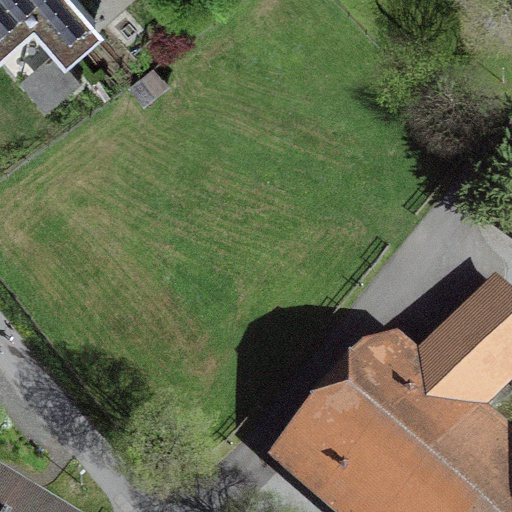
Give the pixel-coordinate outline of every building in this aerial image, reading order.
[(0,0),(0,54),(33,25),(54,49),(57,52),(95,19),(78,0),(0,0)] [(57,52),(54,49),(19,79),(45,110),(63,94),(81,79),(57,52)] [(511,187),(491,216),(511,231),(511,187)] [(511,322),(492,304),(428,375),(470,412),(511,366),(511,322)] [(511,511),(511,447),(470,412),(428,375),(388,342),(370,356),(295,443),(375,511),(511,511)] [(0,511),(40,511),(37,510),(43,499),(21,486),(14,496),(0,487),(0,511)]
